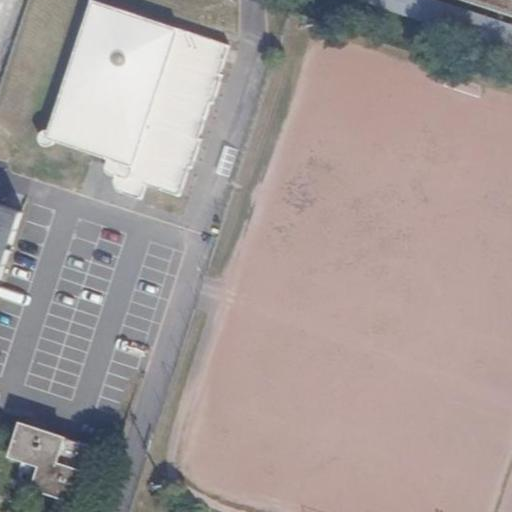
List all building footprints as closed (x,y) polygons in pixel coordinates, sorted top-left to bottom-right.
[(511,0),(460,0),(511,17),(511,0)] [(111,160),(110,166),(109,171),(112,174),(119,176),(116,184),(117,189),(122,193),(143,200),(148,186),(180,197),(190,169),(192,169),(201,140),(200,139),(211,105),(214,106),(223,77),(221,76),(230,49),(94,3),(51,133),(47,134),(43,137),(42,143),(46,148),(50,149),(55,148),(57,146),(59,142),(97,154),(111,160)] [(95,161),(110,166),(111,160),(97,154),(95,161)] [(0,292),(25,213),(0,205),(0,292)] [(83,505),(101,449),(25,425),(14,459),(44,469),(38,490),(83,505)]
